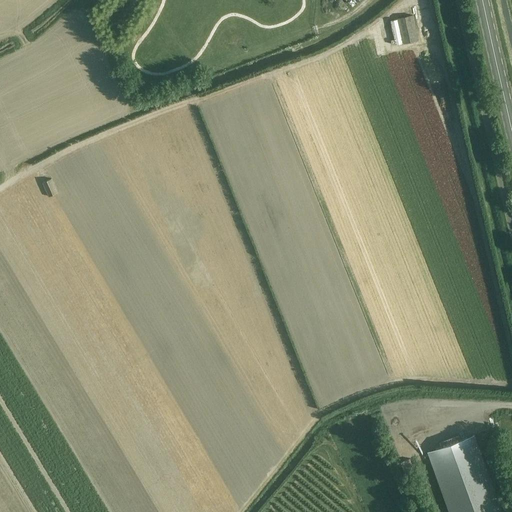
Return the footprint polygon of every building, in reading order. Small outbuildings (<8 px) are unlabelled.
[(413,15),(398,19),(391,20),(396,44),(418,39),(413,15)] [(374,35),(364,42),(372,53),(382,47),(374,35)] [(36,174),(39,179),(49,173),(47,169),(36,174)] [(43,182),(49,196),(58,192),(52,178),(43,182)] [(501,511),(474,435),(428,452),(449,511),(501,511)]
